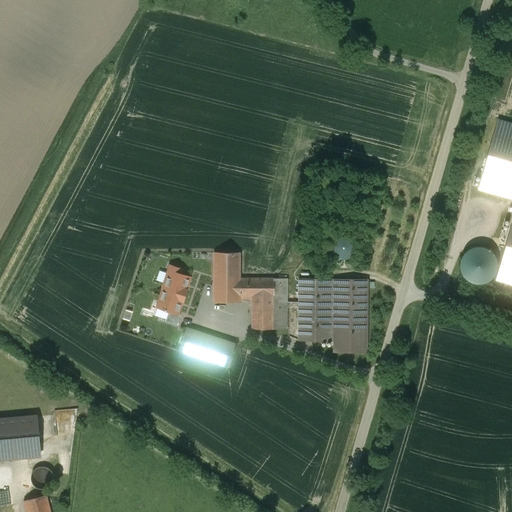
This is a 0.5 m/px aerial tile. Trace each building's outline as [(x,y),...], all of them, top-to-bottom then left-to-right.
[(511,124),(498,121),(479,187),(511,196),(511,124)] [(511,221),(496,279),(511,283),(511,221)] [(333,254),(350,258),(355,239),(337,235),(333,254)] [(329,243),(312,244),(313,254),(330,252),(329,243)] [(462,258),(460,262),(460,266),(461,270),(462,274),(465,277),(467,280),(471,282),(475,283),(479,284),(483,283),(486,282),(490,280),(493,277),(495,274),(497,270),(497,266),(497,262),(496,258),(494,255),(492,252),(489,249),(485,248),(481,247),(477,247),(473,248),(469,249),(466,252),(464,255),(462,258)] [(240,252),(214,252),(214,301),(240,301),(240,300),(240,278),(240,252)] [(183,269),(170,265),(162,289),(163,289),(157,308),(169,312),(178,315),(178,314),(182,302),(184,302),(188,290),(186,289),(191,277),(181,274),(183,269)] [(274,278),(240,278),(240,300),(252,300),(253,296),(274,296),(274,278)] [(274,296),(253,296),(252,300),(252,328),(287,329),(287,307),(287,302),(287,278),(274,278),(274,296)] [(332,279),(299,278),(299,302),(287,302),(287,307),(299,307),(299,340),(332,341),(332,279)] [(367,279),(335,279),(335,341),(334,341),(334,352),(367,352),(367,279)] [(178,315),(169,312),(166,321),(177,325),(181,315),(178,314),(178,315)] [(235,343),(187,328),(179,351),(227,367),(235,343)] [(37,416),(0,419),(0,458),(40,455),(37,416)] [(34,471),(38,484),(53,479),(49,466),(34,471)] [(57,511),(53,493),(24,501),(26,511),(57,511)]
